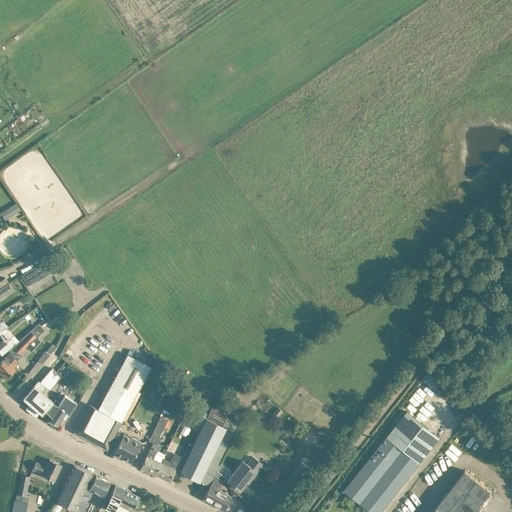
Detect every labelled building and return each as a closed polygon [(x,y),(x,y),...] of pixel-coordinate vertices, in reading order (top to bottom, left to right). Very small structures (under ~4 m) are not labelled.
[(8,218),(23,210),(20,203),(4,211),(8,218)] [(67,245),(43,260),(44,261),(51,272),(74,256),(67,245)] [(30,271),(22,277),(27,286),(36,280),(37,281),(51,272),(44,261),(30,271)] [(7,284),(0,288),(0,299),(12,291),(7,284)] [(41,324),(35,330),(40,335),(47,329),(41,324)] [(15,343),(13,346),(20,354),(20,353),(26,348),(30,351),(31,352),(40,341),(31,330),(29,331),(23,336),(15,343)] [(0,354),(1,356),(8,350),(15,343),(11,338),(6,342),(0,335),(0,354)] [(56,347),(52,344),(42,356),(41,356),(34,365),(39,368),(56,347)] [(129,350),(98,409),(91,405),(88,406),(74,432),(106,449),(151,367),(131,356),(133,352),(129,350)] [(1,359),(0,360),(0,372),(5,378),(13,372),(16,369),(13,366),(18,362),(16,360),(9,353),(5,357),(4,356),(1,359)] [(51,368),(47,372),(57,381),(61,376),(51,368)] [(441,382),(430,373),(424,381),(435,390),(441,382)] [(34,385),(22,398),(42,415),(45,410),(53,402),(46,396),(48,394),(46,393),(49,390),(39,381),(34,386),(34,385)] [(449,382),(445,387),(464,402),(468,398),(449,382)] [(173,392),(164,409),(167,411),(176,393),(173,392)] [(53,402),(45,410),(51,415),(48,419),(58,425),(62,418),(64,419),(67,413),(75,402),(63,395),(57,405),(53,402)] [(222,425),(226,416),(234,400),(229,397),(223,404),(219,402),(218,404),(217,404),(215,407),(212,406),(206,418),(205,418),(180,472),(200,481),(201,482),(227,427),(222,425)] [(459,401),(452,410),(456,413),(463,404),(459,401)] [(206,414),(201,411),(195,425),(200,427),(206,414)] [(344,490),(348,494),(371,511),(380,511),(413,470),(439,437),(406,412),(344,490)] [(217,464),(237,421),(226,416),(222,425),(227,427),(201,482),(206,484),(207,482),(210,483),(218,465),(217,464)] [(160,417),(148,441),(153,443),(155,445),(156,444),(164,427),(167,421),(166,420),(160,417)] [(113,453),(131,462),(141,443),(141,442),(139,446),(129,441),(130,439),(123,435),(122,435),(118,433),(113,442),(118,444),(113,453)] [(141,467),(155,474),(162,458),(164,454),(150,447),(141,467)] [(242,461),(227,481),(240,491),(246,482),(255,471),(257,473),(263,465),(252,456),(246,464),(242,461)] [(162,458),(155,474),(169,481),(174,469),(178,460),(172,457),(170,462),(162,458)] [(54,480),(57,474),(61,465),(49,459),(46,467),(36,462),(32,469),(42,474),(54,480)] [(292,491),(310,468),(301,461),(283,484),(292,491)] [(80,501),(93,474),(74,465),(56,502),(60,504),(76,511),(77,511),(83,503),(80,501)] [(474,511),(491,491),(465,470),(436,507),(432,511),(474,511)] [(25,511),(29,496),(26,496),(30,476),(21,474),(17,494),(12,511),(25,511)] [(110,482),(95,475),(89,489),(98,493),(88,511),(96,511),(104,496),(103,495),(110,482)] [(112,511),(117,502),(119,503),(125,490),(115,485),(109,498),(110,499),(105,508),(112,511)] [(215,487),(215,488),(210,486),(207,491),(212,494),(208,501),(224,510),(231,497),(215,487)] [(126,511),(129,508),(133,510),(139,497),(125,490),(119,503),(114,511),(126,511)] [(54,501),(50,509),(52,509),(57,511),(60,504),(56,502),(54,501)]
